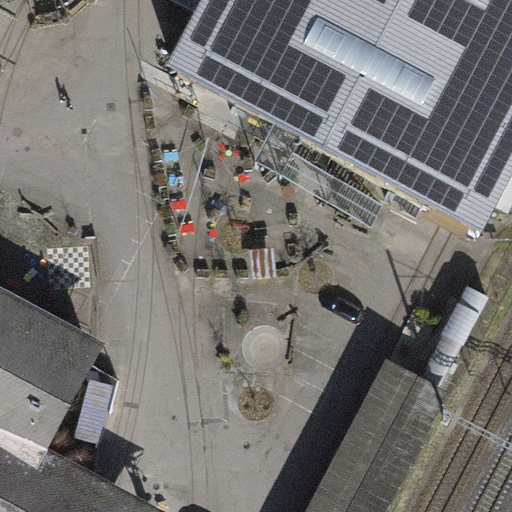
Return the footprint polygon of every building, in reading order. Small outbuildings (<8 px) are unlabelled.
[(170,0),(169,3),(196,15),(204,0),(170,0)] [(511,0),(204,0),(196,15),(169,74),(407,194),(484,234),(511,180),(511,0)] [(213,140),(160,171),(191,225),(244,195),(213,140)] [(0,311),(0,438),(38,459),(91,360),(0,311)] [(390,511),(452,397),(388,363),(309,511),(390,511)] [(138,511),(38,459),(0,438),(0,511),(138,511)]
